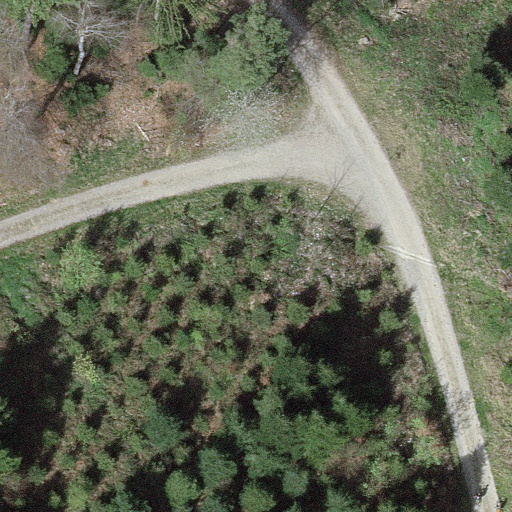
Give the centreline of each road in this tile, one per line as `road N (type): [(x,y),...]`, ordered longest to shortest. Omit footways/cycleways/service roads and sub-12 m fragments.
road 1 (track): [(488,511),(437,325),(359,139),(160,182),(0,234)]
road 2 (track): [(268,0),(317,63),(359,139)]
